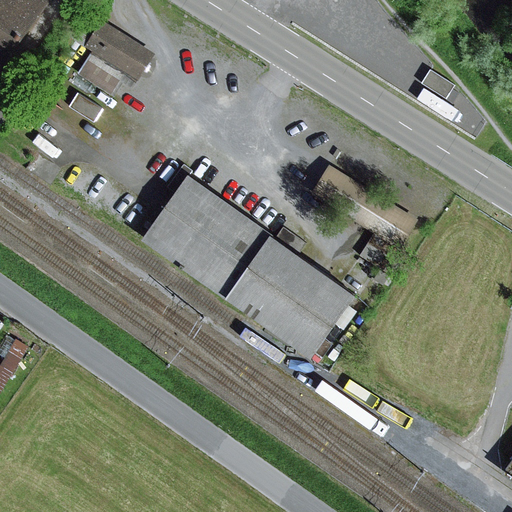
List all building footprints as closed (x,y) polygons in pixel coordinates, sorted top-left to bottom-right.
[(0,0),(0,69),(51,1),(49,0),(0,0)] [(155,55),(101,22),(83,49),(91,54),(77,75),(114,99),(123,85),(132,90),(155,55)] [(419,221),(328,166),(311,193),(374,235),(360,257),(385,273),(419,221)] [(272,236),(185,176),(140,243),(309,363),(354,299),(270,239),(272,236)] [(12,324),(0,348),(0,387),(7,391),(35,336),(12,324)] [(511,462),(502,477),(511,483),(511,462)]
